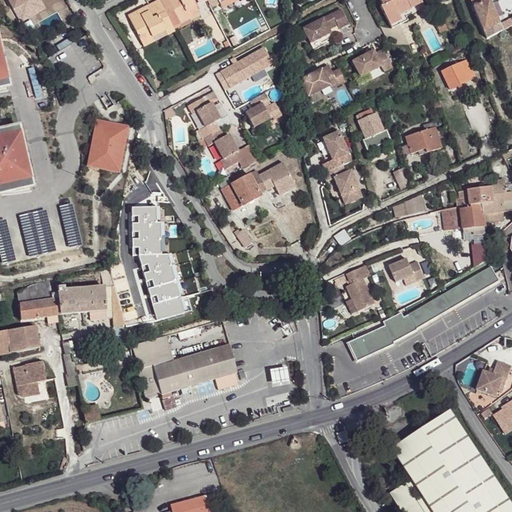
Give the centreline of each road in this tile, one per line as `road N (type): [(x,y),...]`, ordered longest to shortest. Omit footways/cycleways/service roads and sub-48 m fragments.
road 1 (secondary): [(0,504),(320,415)]
road 2 (unclassified): [(310,281),(297,265),(235,261),(161,149),(154,109),(142,102)]
road 3 (unclassified): [(142,102),(153,165),(214,277),(231,292),(278,298)]
road 4 (secondary): [(358,404),(404,385),(511,316)]
